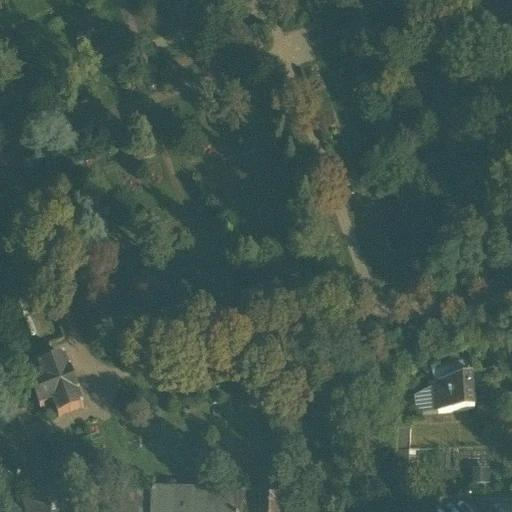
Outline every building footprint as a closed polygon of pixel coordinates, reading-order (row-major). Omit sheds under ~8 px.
[(58,420),(59,422),(61,421),(61,420),(62,420),(70,417),(72,416),(80,413),(82,413),(84,412),(83,411),(82,409),(79,401),(78,399),(80,399),(80,397),(79,397),(79,395),(78,395),(71,377),(72,377),(71,376),(72,375),(71,374),(69,374),(68,373),(65,365),(65,364),(65,363),(64,361),(63,361),(63,362),(61,363),(53,366),(51,366),(52,366),(43,369),(42,370),(41,369),(39,370),(40,372),(41,372),(41,373),(42,373),(45,382),(45,384),(44,384),(35,388),(35,387),(33,388),(33,387),(31,388),(32,390),(33,391),(36,400),(37,401),(40,409),(40,410),(40,411),(41,413),(43,412),(42,412),(44,411),(53,408),(54,408),(55,409),(59,418),(58,418),(59,420),(58,420)] [(435,380),(435,382),(438,408),(438,409),(474,405),(472,371),(435,380)] [(419,410),(438,408),(435,382),(417,390),(419,410)] [(394,448),(409,449),(409,447),(410,425),(395,425),(394,448)] [(391,445),(378,445),(369,444),(368,467),(377,467),(390,468),(391,445)] [(490,468),(471,468),(472,482),(490,482),(490,468)] [(25,507),(26,511),(76,511),(68,490),(25,507)] [(254,511),(255,495),(113,492),(112,511),(254,511)] [(290,511),(290,495),(261,495),(261,511),(290,511)]
